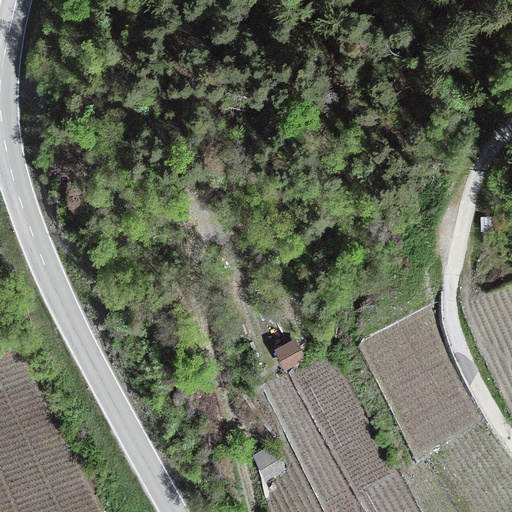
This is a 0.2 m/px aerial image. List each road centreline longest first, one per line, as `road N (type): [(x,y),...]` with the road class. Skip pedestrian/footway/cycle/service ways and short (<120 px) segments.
road 1 (tertiary): [(175,511),(44,265),(10,173),(0,119)]
road 2 (track): [(511,126),(494,139),(458,225),(446,306),(455,351),(511,447)]
